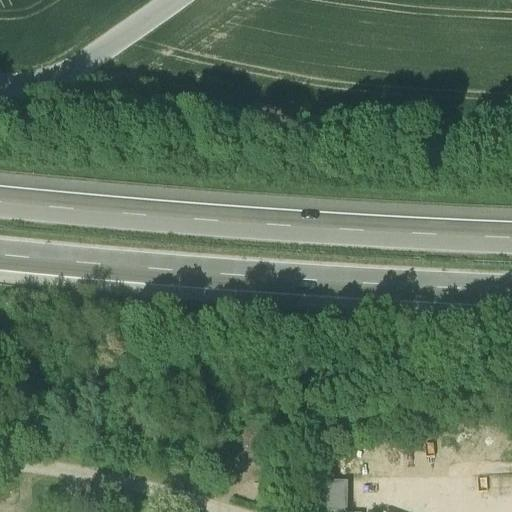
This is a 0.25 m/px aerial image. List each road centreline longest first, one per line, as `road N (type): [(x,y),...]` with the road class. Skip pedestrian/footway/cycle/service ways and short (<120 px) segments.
road 1 (motorway): [(511,243),(0,205)]
road 2 (motorway): [(0,258),(511,295)]
road 3 (unclassified): [(0,83),(56,80),(182,0)]
